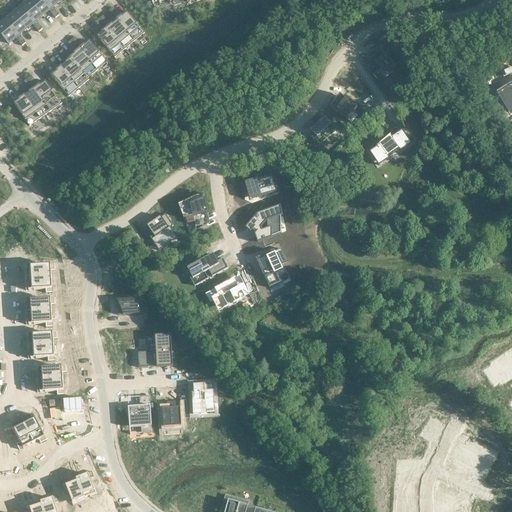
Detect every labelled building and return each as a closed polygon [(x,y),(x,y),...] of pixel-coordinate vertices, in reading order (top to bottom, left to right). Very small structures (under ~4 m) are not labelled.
[(42,0),(31,0),(30,1),(42,17),(49,11),(52,15),(55,12),(52,8),(51,10),(42,0)] [(57,0),(42,0),(51,10),(52,8),(59,3),(57,0)] [(30,1),(21,8),(34,24),(36,22),(42,17),(30,1)] [(21,8),(13,15),(26,30),(32,25),(35,29),(39,26),(36,22),(34,24),(21,8)] [(144,33),(126,12),(116,20),(134,42),(144,33)] [(13,15),(5,22),(17,37),(19,36),(26,30),(13,15)] [(116,20),(107,28),(124,50),(134,42),(116,20)] [(5,22),(0,26),(0,34),(9,45),(16,39),(19,43),(22,39),(19,36),(17,37),(5,22)] [(107,28),(97,37),(114,58),(124,50),(107,28)] [(89,41),(79,50),(97,71),(107,63),(89,41)] [(79,50),(69,58),(88,81),(89,80),(87,79),(97,71),(79,50)] [(376,67),(371,70),(385,90),(394,84),(389,77),(395,73),(395,74),(396,73),(390,65),(389,65),(379,52),(371,57),(375,63),(374,64),(376,67)] [(70,59),(61,67),(79,89),(88,81),(69,58),(70,59)] [(61,67),(51,76),(69,97),(79,89),(61,67)] [(61,104),(45,81),(34,89),(50,112),(61,104)] [(511,92),(509,88),(497,95),(510,116),(511,114),(511,92)] [(34,89),(24,96),(40,119),(50,112),(34,89)] [(13,104),(29,127),(40,119),(24,96),(13,104)] [(335,102),(329,109),(336,115),(338,114),(347,121),(348,120),(347,119),(353,112),(354,113),(357,109),(342,98),(337,104),(335,102)] [(317,128),(309,135),(317,145),(329,134),(331,136),(336,131),(325,119),(316,127),(317,128)] [(377,148),(369,153),(374,160),(381,155),(385,160),(387,158),(388,159),(388,158),(399,150),(399,151),(400,151),(398,149),(408,142),(410,144),(409,142),(413,139),(409,133),(401,139),(398,134),(391,139),(390,137),(391,136),(390,136),(376,147),(376,148),(377,147),(377,148)] [(257,180),(241,185),(243,192),(247,191),(249,198),(255,196),(256,199),(260,198),(264,197),(267,196),(266,192),(278,189),(275,178),(262,182),(258,183),(257,180)] [(190,207),(183,211),(188,224),(195,223),(195,228),(202,226),(199,226),(198,221),(204,220),(203,216),(208,215),(204,195),(187,202),(190,207)] [(251,222),(248,226),(256,233),(255,235),(258,243),(271,239),(271,237),(279,235),(279,218),(282,216),(280,207),(264,213),(264,214),(258,216),(258,215),(251,222)] [(157,230),(148,236),(152,241),(155,239),(162,249),(178,239),(170,228),(173,226),(165,215),(153,223),(157,230)] [(269,265),(260,269),(269,289),(281,283),(274,268),(287,262),(281,250),(266,257),(269,265)] [(189,268),(187,269),(191,276),(189,277),(194,287),(208,280),(205,273),(208,271),(212,278),(228,269),(223,260),(222,260),(222,261),(219,262),(215,264),(213,261),(213,262),(209,255),(188,266),(189,268)] [(46,266),(24,267),(24,268),(27,268),(28,279),(25,279),(51,278),(51,272),(55,271),(54,265),(46,266),(46,265),(46,266)] [(51,278),(25,279),(25,280),(28,280),(28,290),(25,290),(26,291),(46,290),(46,294),(52,294),(52,286),(53,286),(53,285),(52,286),(51,278)] [(225,285),(211,293),(216,301),(219,299),(225,310),(236,303),(245,298),(235,279),(224,285),(225,285)] [(46,300),(24,302),(24,303),(27,302),(28,313),(25,313),(25,314),(51,312),(51,306),(55,306),(54,300),(47,300),(46,299),(46,300)] [(139,300),(117,302),(118,316),(145,314),(145,313),(140,313),(139,300)] [(51,312),(25,314),(28,314),(28,324),(26,325),(26,326),(46,324),(46,328),(52,328),(52,320),(53,320),(52,320),(51,312)] [(48,334),(26,336),(26,337),(29,336),(30,347),(27,347),(27,348),(53,346),(53,340),(57,340),(56,334),(49,334),(49,333),(48,333),(48,334)] [(157,351),(138,353),(139,368),(160,367),(159,358),(171,357),(170,351),(169,340),(157,341),(157,351)] [(53,346),(27,348),(30,348),(31,359),(28,359),(28,360),(48,358),(49,362),(54,362),(54,354),(55,354),(54,354),(53,346)] [(511,353),(493,366),(504,383),(511,377),(511,353)] [(57,368),(35,369),(35,370),(38,370),(39,381),(36,381),(63,380),(62,374),(66,373),(66,367),(58,368),(58,367),(57,367),(57,368)] [(63,380),(36,381),(36,382),(39,382),(40,392),(37,392),(37,393),(57,392),(58,396),(64,395),(63,388),(64,388),(64,387),(63,387),(63,380)] [(200,388),(192,389),(194,416),(206,415),(206,413),(214,413),(212,385),(203,385),(203,389),(200,389),(200,388)] [(180,402),(174,402),(174,409),(164,410),(165,428),(181,427),(180,402)] [(429,410),(419,405),(414,415),(436,427),(443,413),(431,406),(429,410)] [(150,407),(128,408),(129,426),(129,429),(143,428),(143,429),(143,434),(152,434),(150,407)] [(22,420),(21,420),(33,443),(39,440),(41,444),(46,441),(42,434),(43,434),(43,433),(42,433),(32,414),(31,415),(32,417),(23,422),(22,420)] [(414,415),(408,426),(418,431),(416,434),(429,441),(436,427),(414,415)] [(11,425),(20,444),(17,445),(19,451),(23,449),(26,447),(26,448),(27,448),(27,447),(33,443),(21,420),(22,422),(13,427),(11,425)] [(482,441),(471,435),(461,456),(469,461),(466,466),(470,468),(473,463),(471,462),(482,441)] [(416,459),(420,444),(407,440),(406,444),(395,441),(392,452),(416,459)] [(481,467),(492,446),(482,441),(471,462),(473,463),(479,466),(477,471),(480,473),(483,468),(481,467)] [(491,472),(502,451),(492,446),(481,467),(483,468),(489,471),(487,476),(491,478),(493,473),(491,472)] [(505,470),(511,457),(511,456),(502,451),(491,472),(493,473),(500,476),(497,482),(501,484),(507,471),(505,470)] [(392,452),(388,468),(401,471),(402,467),(413,470),(416,459),(392,452)] [(88,475),(76,479),(84,499),(96,494),(90,479),(94,478),(91,472),(87,473),(88,475)] [(64,483),(60,484),(63,490),(66,488),(72,504),(84,499),(76,479),(65,484),(64,483)] [(403,483),(378,481),(377,494),(408,495),(409,491),(403,491),(403,483)] [(377,494),(377,506),(402,507),(402,499),(408,500),(408,495),(377,494)] [(53,499),(41,503),(43,511),(57,511),(54,504),(58,502),(56,496),(52,498),(53,499)] [(228,501),(225,511),(266,511),(255,509),(248,507),(228,501)] [(29,505),(25,507),(26,511),(28,511),(31,511),(30,511),(43,511),(41,503),(29,507),(29,505)]
